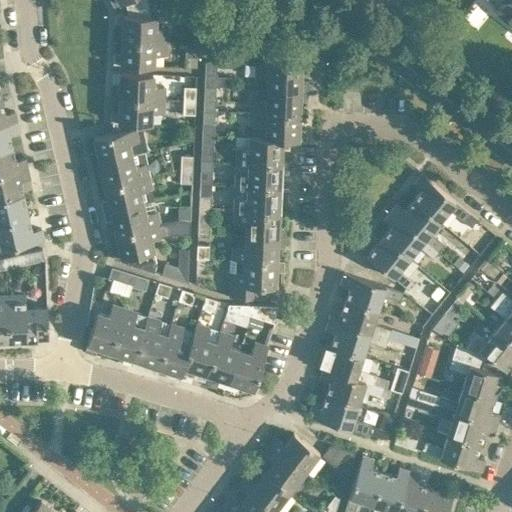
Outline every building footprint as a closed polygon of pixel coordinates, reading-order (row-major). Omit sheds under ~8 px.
[(367,0),(377,8),(379,6),(383,9),(390,0),(367,0)] [(511,0),(490,0),(497,6),(494,9),(511,23),(511,0)] [(156,15),(151,15),(147,1),(126,6),(128,13),(115,13),(114,24),(122,24),(122,38),(167,40),(168,27),(155,26),(156,15)] [(166,53),(167,40),(122,38),(121,52),(113,52),(112,63),(153,65),(154,52),(166,53)] [(186,41),(185,54),(197,55),(198,42),(186,41)] [(205,73),(205,85),(215,85),(216,61),(206,60),(205,73)] [(268,76),(267,88),(307,89),(308,79),(300,78),(300,64),(257,62),(256,76),(268,76)] [(120,82),(119,96),(163,98),(164,85),(152,84),(152,73),(112,71),(112,81),(120,82)] [(183,85),(183,98),(195,99),(196,85),(183,85)] [(204,96),(204,109),(214,110),(215,96),(214,96),(215,85),(205,85),(204,96)] [(255,99),(255,112),(298,113),(299,99),(307,100),(307,89),(267,88),(267,99),(255,99)] [(110,120),(112,121),(131,122),(150,123),(150,110),(163,111),(163,98),(119,96),(118,110),(110,110),(110,120)] [(182,112),(195,113),(195,99),(183,98),(182,112)] [(0,124),(16,120),(14,110),(4,112),(1,99),(0,99),(0,124)] [(203,123),(213,123),(214,110),(204,109),(203,123)] [(298,127),(298,113),(255,112),(254,125),(265,125),(265,135),(265,136),(289,137),(289,138),(305,139),(306,128),(298,127)] [(0,148),(12,146),(9,133),(19,131),(16,120),(0,124),(0,148)] [(89,152),(91,163),(142,151),(148,150),(142,126),(132,128),(131,122),(112,121),(112,132),(94,136),(97,150),(89,152)] [(184,131),(179,131),(181,142),(193,139),(193,123),(184,123),(184,131)] [(237,147),(236,160),(248,161),(248,160),(280,161),(281,148),(289,148),(289,138),(289,137),(265,136),(265,135),(249,135),(249,147),(237,147)] [(202,145),(201,158),(212,159),(212,145),(202,145)] [(0,173),(27,167),(25,157),(15,159),(12,146),(0,148),(0,173)] [(147,175),(144,162),(142,151),(91,163),(94,172),(101,171),(105,184),(147,175)] [(181,153),(180,167),(192,167),(193,153),(181,153)] [(201,170),(200,182),(211,183),(212,159),(201,158),(201,170)] [(235,184),(236,184),(279,186),(280,172),(288,173),(288,162),(280,161),(248,160),(248,161),(247,172),(236,171),(235,184)] [(0,198),(22,194),(19,180),(29,178),(27,167),(0,173),(0,198)] [(180,181),(192,181),(192,167),(180,167),(180,181)] [(439,219),(448,208),(470,226),(477,218),(421,172),(413,181),(421,188),(413,197),(439,219)] [(141,200),(152,198),(147,175),(105,184),(108,198),(100,200),(102,210),(141,201),(141,200)] [(199,208),(210,208),(210,194),(211,183),(200,182),(199,194),(199,208)] [(236,184),(235,196),(234,209),(278,211),(279,197),(287,197),(287,186),(279,186),(236,184)] [(0,223),(28,217),(22,194),(0,198),(0,223)] [(444,243),(429,230),(439,219),(413,197),(404,208),(396,202),(390,210),(438,250),(444,243)] [(156,211),(144,214),(141,201),(102,210),(105,220),(113,218),(116,232),(158,223),(156,211)] [(191,204),(178,203),(178,218),(190,218),(191,204)] [(210,208),(199,208),(198,221),(198,233),(209,233),(210,208)] [(285,225),(277,225),(278,211),(234,209),(234,221),(245,222),(244,233),(285,236),(285,225)] [(418,245),(433,257),(438,250),(390,210),(383,218),(391,225),(382,235),(408,257),(418,245)] [(28,217),(0,223),(0,248),(43,239),(41,227),(31,229),(28,217)] [(158,223),(116,232),(108,234),(113,258),(125,255),(127,262),(153,271),(156,264),(150,238),(171,233),(188,233),(189,231),(190,232),(190,218),(178,218),(158,223)] [(244,258),(276,260),(276,259),(276,246),(284,246),(285,236),(244,233),(244,245),(232,244),(231,258),(244,259),(244,258)] [(413,280),(399,268),(408,257),(382,235),(366,254),(407,288),(413,280)] [(197,243),(197,257),(208,257),(208,243),(197,243)] [(491,258),(500,265),(510,253),(501,246),(491,258)] [(42,248),(3,257),(5,267),(5,268),(43,260),(42,248)] [(283,271),(284,260),(276,259),(276,260),(244,258),(244,259),(243,269),(231,269),(230,295),(237,295),(257,296),(258,284),(275,285),(275,270),(283,271)] [(187,268),(177,264),(173,276),(187,281),(187,268)] [(107,277),(131,285),(135,273),(111,266),(107,277)] [(349,285),(345,298),(377,308),(382,294),(400,300),(403,290),(343,271),(339,282),(349,285)] [(145,289),(148,278),(135,273),(131,285),(145,289)] [(168,296),(171,285),(158,281),(155,293),(168,296)] [(491,282),(486,289),(496,297),(495,297),(511,310),(511,298),(501,290),(491,282)] [(182,289),(179,299),(191,303),(195,292),(182,289)] [(24,293),(6,294),(8,338),(26,337),(26,335),(47,334),(46,304),(25,305),(24,293)] [(0,338),(8,338),(6,294),(0,294),(0,338)] [(205,295),(201,306),(215,311),(219,300),(205,295)] [(490,304),(504,316),(495,328),(511,342),(511,310),(495,297),(490,304)] [(418,335),(391,326),(391,328),(372,322),(377,308),(345,298),(341,310),(331,307),(328,317),(388,337),(415,346),(418,335)] [(97,345),(110,349),(124,308),(111,303),(108,315),(96,311),(84,349),(94,353),(97,345)] [(227,307),(251,315),(254,304),(229,303),(227,307)] [(277,304),(254,304),(251,315),(274,322),(274,321),(273,320),(277,304)] [(136,311),(130,310),(124,308),(110,349),(123,354),(121,361),(132,365),(134,357),(143,327),(143,326),(132,323),(136,311)] [(413,320),(424,323),(430,314),(415,310),(413,320)] [(431,325),(445,335),(457,321),(444,310),(431,325)] [(132,365),(144,369),(155,372),(157,365),(167,334),(166,334),(170,323),(147,315),(143,326),(143,327),(134,357),(132,365)] [(250,316),(247,325),(259,329),(262,319),(254,317),(250,316)] [(415,346),(388,337),(328,317),(325,328),(334,331),(330,344),(362,354),(367,340),(385,346),(385,345),(412,354),(415,346)] [(216,341),(215,341),(219,330),(196,322),(193,330),(189,341),(190,342),(183,364),(183,365),(181,372),(204,380),(206,372),(216,341)] [(190,342),(189,341),(193,330),(170,323),(166,334),(167,334),(157,365),(155,372),(178,380),(181,372),(183,365),(183,364),(190,342)] [(483,360),(484,358),(487,354),(505,369),(511,359),(511,342),(495,328),(485,339),(476,331),(464,346),(457,341),(456,343),(483,360)] [(232,334),(219,330),(215,341),(216,341),(206,372),(219,376),(217,384),(227,387),(239,349),(228,345),(232,334)] [(250,352),(239,349),(227,387),(237,390),(239,383),(253,387),(267,345),(254,341),(250,352)] [(431,374),(439,347),(424,343),(417,370),(431,374)] [(483,360),(456,343),(449,367),(466,372),(462,386),(493,397),(501,373),(481,366),(483,360)] [(330,344),(323,367),(373,383),(373,382),(376,374),(358,368),(362,354),(330,344)] [(389,387),(396,390),(401,391),(408,369),(396,365),(389,387)] [(357,403),(369,406),(373,393),(393,399),(396,390),(389,387),(373,382),(373,383),(323,367),(320,377),(329,380),(325,393),(357,403)] [(408,394),(423,400),(436,404),(496,423),(499,412),(489,409),(493,397),(462,386),(457,400),(411,385),(408,394)] [(352,417),(357,403),(325,393),(321,405),(312,402),(308,414),(368,433),(371,423),(352,417)] [(451,418),(447,432),(479,442),(483,430),(492,433),(496,423),(436,404),(423,400),(421,408),(451,418)] [(274,435),(268,443),(303,471),(319,451),(293,431),(284,443),(274,435)] [(397,432),(394,441),(414,448),(417,438),(397,432)] [(475,455),(479,442),(447,432),(442,446),(424,440),(421,450),(481,470),(484,458),(475,455)] [(272,460),(263,471),(289,490),(303,471),(268,443),(261,452),(272,460)] [(354,451),(330,443),(322,454),(347,473),(354,451)] [(353,511),(358,498),(372,502),(382,471),(370,467),(373,457),(362,453),(356,472),(342,511),(353,511)] [(386,507),(384,511),(394,511),(408,469),(398,465),(395,475),(382,471),(372,502),(386,507)] [(419,511),(428,486),(416,482),(419,472),(408,469),(394,511),(419,511)] [(248,491),(274,510),(289,490),(263,471),(255,482),(244,474),(238,483),(248,491)] [(446,511),(452,494),(428,486),(419,511),(446,511)] [(223,502),(236,511),(272,511),(274,510),(248,491),(240,501),(229,493),(223,502)] [(334,511),(339,499),(334,495),(321,511),(334,511)] [(56,511),(41,500),(31,511),(56,511)] [(219,511),(236,511),(223,502),(217,510),(219,511)]
